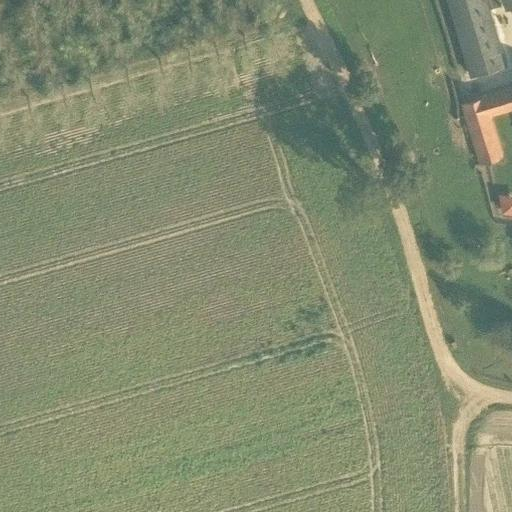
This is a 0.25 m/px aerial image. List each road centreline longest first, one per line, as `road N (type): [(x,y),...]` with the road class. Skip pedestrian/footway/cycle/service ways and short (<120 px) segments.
road 1 (track): [(299,0),(338,70),(452,370),(481,396)]
road 2 (track): [(481,396),(457,438),(461,511)]
